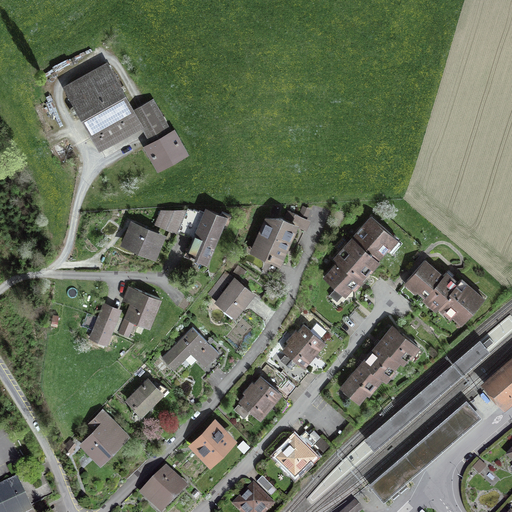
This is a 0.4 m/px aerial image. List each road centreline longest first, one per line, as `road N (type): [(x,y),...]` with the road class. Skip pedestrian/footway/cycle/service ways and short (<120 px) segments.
road 1 (residential): [(105,511),(217,399),(282,314),(321,211)]
road 2 (residential): [(199,511),(395,296)]
road 3 (unclassified): [(71,511),(0,369)]
road 4 (track): [(37,275),(64,253),(90,156)]
